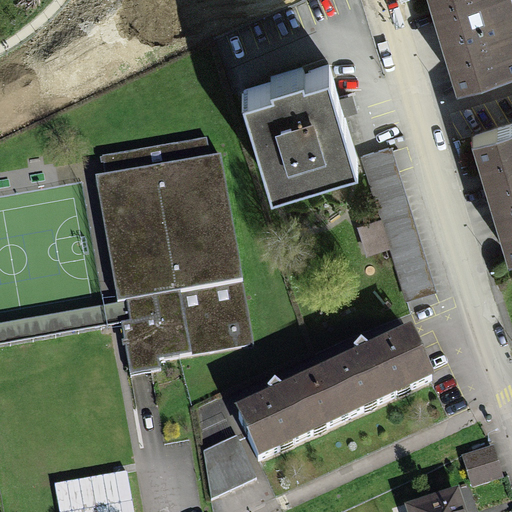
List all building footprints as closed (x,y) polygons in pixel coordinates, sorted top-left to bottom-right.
[(511,0),(430,0),(457,84),(511,66),(511,0)] [(357,156),(329,54),(307,60),(304,52),(275,60),(277,68),(239,79),(268,181),(357,156)] [(511,116),(471,128),(508,255),(511,253),(511,116)] [(104,179),(93,181),(114,303),(131,300),(134,319),(118,322),(126,368),(249,347),(217,159),(211,160),(207,138),(100,156),(104,179)] [(433,289),(389,150),(358,159),(402,298),(433,289)] [(435,378),(413,331),(236,415),(258,463),(435,378)] [(251,481),(232,439),(206,451),(209,499),(251,481)] [(502,474),(490,447),(458,461),(471,488),(502,474)] [(463,511),(456,491),(406,508),(407,511),(463,511)]
